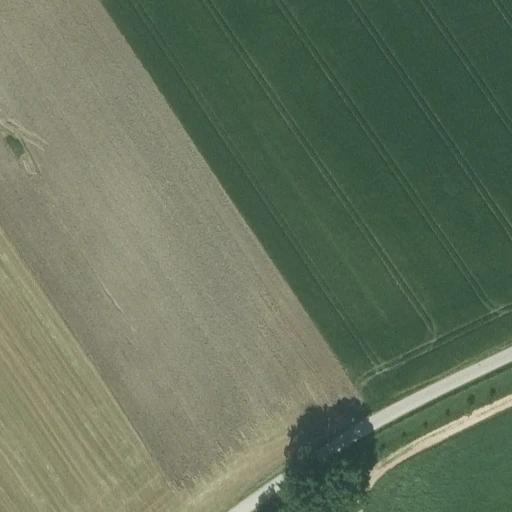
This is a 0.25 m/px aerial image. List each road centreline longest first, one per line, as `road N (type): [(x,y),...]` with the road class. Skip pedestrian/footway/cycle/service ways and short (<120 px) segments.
road 1 (unclassified): [(250,511),(370,420),(511,354)]
road 2 (track): [(511,402),(395,458),(365,489),(357,511)]
